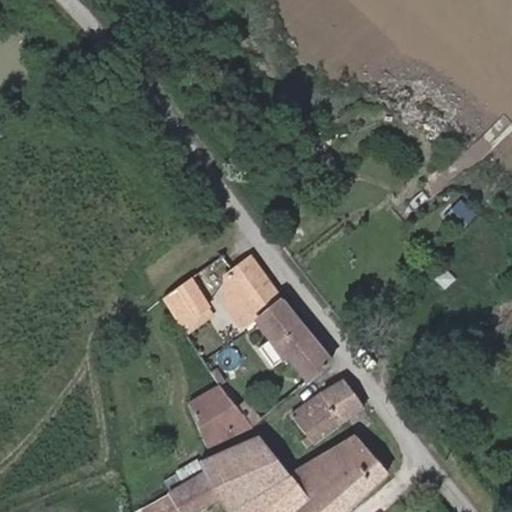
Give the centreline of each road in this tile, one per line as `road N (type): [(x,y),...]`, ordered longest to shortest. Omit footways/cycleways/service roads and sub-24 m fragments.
road 1 (unclassified): [(245,222),(435,463)]
road 2 (unclassified): [(245,222),(151,287),(196,448)]
road 3 (unclassified): [(76,0),(245,222)]
